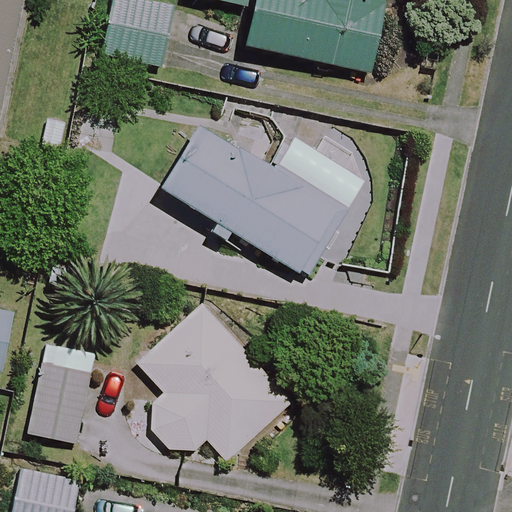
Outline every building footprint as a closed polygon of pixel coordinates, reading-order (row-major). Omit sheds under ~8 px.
[(0,0),(0,156),(30,0),(0,0)] [(173,13),(109,0),(97,60),(162,72),(173,13)] [(243,0),(189,0),(241,11),(243,0)] [(382,0),(254,0),(244,53),(368,77),(382,0)] [(114,123),(84,118),(78,152),(108,157),(114,123)] [(297,193),(192,127),(154,187),(303,281),(351,205),(307,177),(297,193)] [(165,451),(190,452),(203,443),(224,466),(292,401),(201,306),(134,369),(161,397),(149,410),(148,434),(165,451)] [(10,317),(0,315),(0,375),(1,376),(10,317)] [(91,356),(41,346),(24,438),(74,448),(91,356)] [(70,511),(76,486),(13,475),(6,511),(70,511)]
